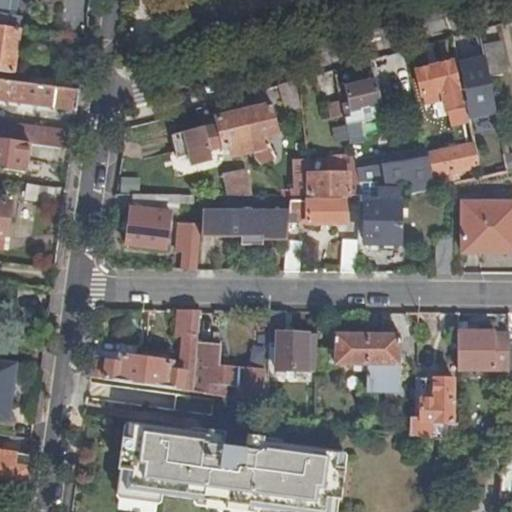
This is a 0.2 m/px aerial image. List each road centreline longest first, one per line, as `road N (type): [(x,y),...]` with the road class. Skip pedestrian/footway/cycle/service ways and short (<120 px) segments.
road 1 (residential): [(82,297),(511,296)]
road 2 (residential): [(105,101),(480,0)]
road 3 (residential): [(82,297),(50,511)]
road 4 (residential): [(105,101),(82,297)]
